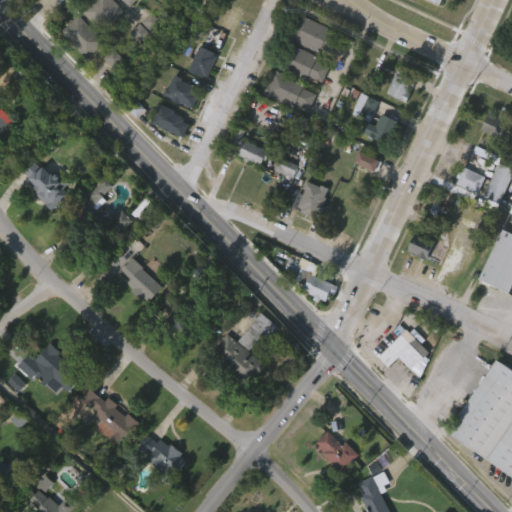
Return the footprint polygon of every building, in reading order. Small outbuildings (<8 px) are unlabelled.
[(0,0),(0,13),(7,21),(11,17),(18,25),(27,16),(21,10),(27,4),(22,0),(0,0)] [(121,14),(103,33),(81,11),(91,0),(113,0),(124,11),(121,14)] [(124,40),(147,20),(129,0),(126,0),(105,19),(124,40)] [(174,3),(170,0),(137,0),(157,20),(174,3)] [(200,16),(210,7),(204,0),(195,0),(190,5),(200,16)] [(453,0),(350,0),(350,1),(440,36),(453,0)] [(189,27),(199,18),(188,7),(178,16),(189,27)] [(343,37),(335,55),(321,48),(319,53),(290,39),(301,14),(331,28),(330,31),(343,37)] [(87,59),(62,31),(80,15),(105,43),(87,59)] [(79,46),(99,66),(120,45),(101,25),(79,46)] [(329,67),(323,82),(308,76),(306,80),(277,67),(288,43),(317,56),(315,61),(329,67)] [(136,78),(159,57),(149,46),(126,67),(136,78)] [(208,75),(207,77),(205,75),(204,78),(188,70),(200,46),(213,53),(213,55),(217,57),(208,75)] [(57,66),(84,94),(101,78),(75,50),(57,66)] [(317,95),(310,110),(296,104),(294,108),(264,94),(275,70),(305,83),(303,88),(317,95)] [(411,93),(408,102),(388,93),(398,70),(417,79),(410,93),(411,93)] [(199,88),(197,93),(199,94),(193,108),(163,94),(166,86),(169,88),(175,75),(183,78),(182,80),(199,88)] [(180,105),(205,113),(213,87),(192,81),(190,88),(186,86),(180,105)] [(101,92),(110,101),(117,94),(108,85),(101,92)] [(379,102),(370,122),(365,120),(367,115),(361,112),(359,117),(352,114),(361,93),(379,102)] [(0,104),(14,117),(1,131),(3,133),(0,136),(0,99),(1,100),(0,101),(0,104)] [(190,124),(184,138),(151,123),(160,104),(175,111),(174,113),(185,119),(184,121),(190,124)] [(412,114),(392,106),(383,128),(402,136),(412,114)] [(260,128),(306,146),(314,125),(269,107),(260,128)] [(490,113),(511,123),(511,149),(503,145),(504,141),(482,131),(490,113)] [(398,126),(389,145),(364,133),(369,123),(376,126),(382,114),(400,122),(398,126)] [(350,145),(367,153),(375,135),(357,127),(350,145)] [(247,130),(244,138),(272,151),(268,160),(267,159),(264,165),(240,154),(244,146),(234,141),(238,131),(240,132),(242,128),(247,130)] [(148,158),(180,171),(187,154),(155,141),(148,158)] [(372,161),(364,157),(359,168),(384,179),(394,155),(377,148),(372,161)] [(478,163),(496,170),(501,156),(484,149),(478,163)] [(44,167),(47,165),(57,176),(61,173),(64,177),(62,178),(65,182),(62,185),(71,195),(55,210),(38,192),(40,190),(30,179),(31,177),(23,168),(35,158),(44,167)] [(241,165),(233,163),(228,177),(237,180),(233,191),(260,200),(265,184),(238,175),(241,165)] [(511,177),(500,203),(484,197),(499,163),(511,169),(511,177)] [(465,168),(485,177),(477,194),(457,184),(459,179),(457,177),(460,171),(462,172),(464,167),(465,168)] [(106,200),(93,214),(83,205),(91,196),(89,194),(105,179),(111,185),(101,195),(106,200)] [(310,180),(323,186),(323,184),(331,187),(325,206),(328,207),(323,220),(303,212),(304,208),(301,207),(309,189),(306,188),(310,180)] [(351,197),(371,206),(376,194),(356,185),(351,197)] [(270,206),(291,212),(295,198),(275,192),(270,206)] [(50,246),(66,229),(59,223),(65,216),(52,204),(47,210),(30,194),(17,207),(35,224),(31,228),(50,246)] [(495,196),(479,231),(496,238),(511,203),(495,196)] [(497,215),(489,233),(459,220),(466,202),(497,215)] [(132,221),(116,238),(105,226),(121,210),(132,221)] [(324,224),(304,215),(293,244),(313,252),(324,224)] [(511,230),(511,291),(484,278),(507,228),(511,230)] [(435,243),(427,261),(408,251),(416,233),(435,243)] [(480,249),(466,279),(449,271),(463,241),(480,249)] [(129,256),(119,244),(105,257),(115,269),(129,256)] [(166,287),(153,302),(146,296),(143,299),(134,291),(137,288),(130,282),(132,281),(122,272),(136,257),(147,267),(145,268),(166,287)] [(424,293),(430,275),(410,269),(404,287),(424,293)] [(338,283),(335,292),(331,290),(327,299),(322,297),(320,301),(313,297),(314,293),(304,289),(312,272),(338,283)] [(459,313),(472,284),(456,277),(443,306),(459,313)] [(140,331),(146,336),(160,321),(128,292),(117,304),(128,314),(123,319),(138,333),(140,331)] [(194,294),(213,311),(203,322),(210,328),(203,336),(200,333),(194,340),(184,332),(182,335),(170,324),(177,316),(163,305),(172,294),(184,305),(194,294)] [(298,319),(304,309),(295,303),(289,313),(298,319)] [(324,335),(325,328),(331,329),(334,318),(303,309),(298,328),(324,335)] [(279,329),(267,342),(261,337),(250,351),(238,341),(261,313),(279,329)] [(267,367),(247,392),(207,358),(227,334),(267,367)] [(406,335),(414,343),(419,338),(433,352),(408,376),(396,363),(392,366),(382,356),(405,334),(406,335)] [(57,354),(62,359),(64,356),(78,369),(76,371),(83,377),(71,390),(46,368),(43,371),(46,374),(38,382),(21,367),(30,356),(35,360),(50,343),(59,352),(57,354)] [(511,476),(448,431),(497,361),(511,371),(511,476)] [(395,391),(413,409),(430,393),(402,364),(374,391),(384,401),(395,391)] [(263,401),(223,368),(207,388),(247,420),(263,401)] [(60,390),(44,376),(19,404),(35,418),(60,390)] [(92,391),(105,402),(109,397),(118,405),(115,408),(126,417),(128,414),(138,422),(117,447),(94,430),(101,421),(95,415),(98,412),(94,409),(93,410),(81,400),(90,389),(92,391)] [(4,415),(15,427),(23,419),(12,407),(4,415)] [(135,456),(104,433),(102,436),(89,426),(81,437),(99,452),(92,462),(116,481),(135,456)] [(328,432),(342,446),(346,442),(359,455),(341,476),(332,467),(334,465),(314,446),(328,432)] [(148,436),(158,444),(160,440),(169,448),(172,445),(183,453),(181,456),(187,461),(167,485),(159,478),(163,474),(155,467),(158,462),(151,456),(148,460),(136,451),(148,436)] [(0,460),(7,467),(10,463),(17,471),(22,465),(29,472),(9,493),(0,484),(0,460)] [(338,480),(324,465),(310,478),(338,506),(355,490),(342,476),(338,480)] [(168,511),(183,492),(157,473),(154,477),(144,469),(132,485),(167,511),(168,511)] [(384,472),(390,483),(384,486),(387,491),(381,494),(390,511),(369,511),(360,495),(363,493),(358,484),(384,472)] [(6,497),(2,502),(0,500),(0,511),(2,511),(12,503),(6,497)]
